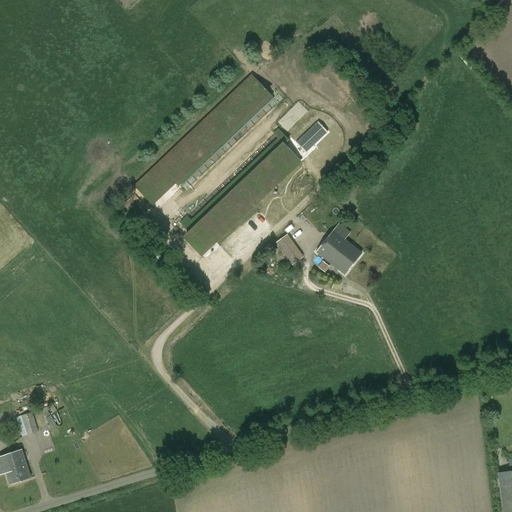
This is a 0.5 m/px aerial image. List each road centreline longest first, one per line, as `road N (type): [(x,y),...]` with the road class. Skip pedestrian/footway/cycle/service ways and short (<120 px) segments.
road 1 (unclassified): [(230,448),(511,362)]
road 2 (unclassified): [(22,511),(230,448)]
road 3 (unclassified): [(230,448),(154,346),(158,331),(207,279)]
